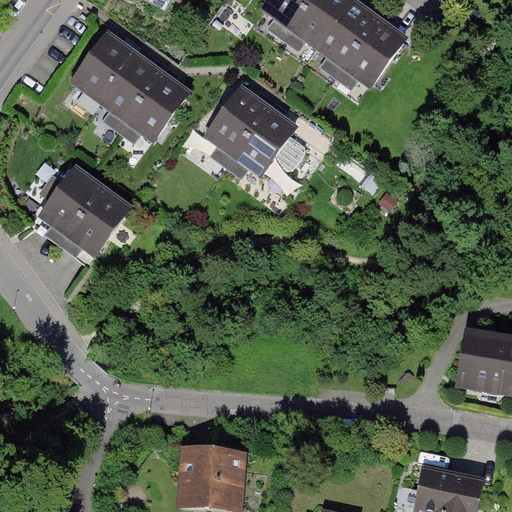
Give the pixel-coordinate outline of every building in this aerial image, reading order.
[(175,0),(143,0),(166,15),(175,0)] [(312,0),(270,0),(258,18),(286,37),(312,0)] [(354,0),(353,0),(312,0),(286,37),(314,57),(354,0)] [(381,20),(354,0),(314,57),(341,76),(381,20)] [(409,39),(381,20),(341,76),(369,96),(409,39)] [(134,54),(107,35),(70,87),(98,107),(134,54)] [(162,73),(134,54),(98,107),(125,126),(162,73)] [(189,93),(162,73),(125,126),(153,145),(189,93)] [(269,110),(239,89),(204,137),(234,159),(269,110)] [(299,132),(269,110),(234,159),(264,180),(299,132)] [(106,188),(77,167),(38,221),(68,242),(106,188)] [(136,210),(106,188),(68,242),(98,263),(136,210)] [(458,393),(511,401),(511,346),(466,340),(458,393)] [(246,511),(250,455),(183,450),(178,509),(219,511),(246,511)] [(475,511),(481,486),(426,475),(423,493),(414,491),(409,511),(475,511)]
